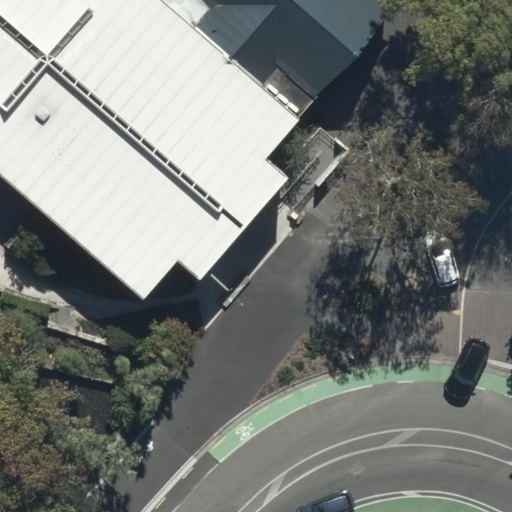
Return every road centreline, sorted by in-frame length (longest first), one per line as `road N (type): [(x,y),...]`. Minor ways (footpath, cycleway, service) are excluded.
road 1 (tertiary): [(249,511),(309,467),(349,454),(408,443),(480,451)]
road 2 (tertiary): [(511,231),(494,263),(479,331),(480,451)]
